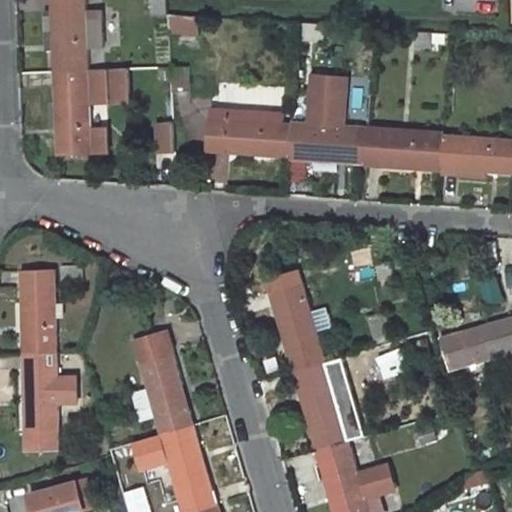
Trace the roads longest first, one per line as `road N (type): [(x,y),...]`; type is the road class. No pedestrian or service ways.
road 1 (residential): [(511,229),(256,212),(160,235)]
road 2 (residential): [(160,235),(239,323),(287,511)]
road 3 (residential): [(14,0),(26,209)]
road 4 (residential): [(160,235),(26,209)]
